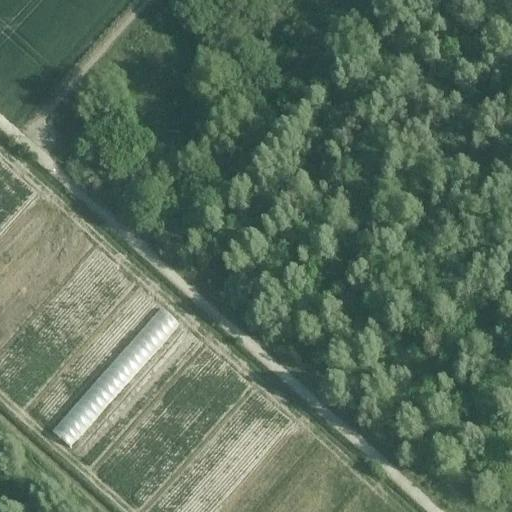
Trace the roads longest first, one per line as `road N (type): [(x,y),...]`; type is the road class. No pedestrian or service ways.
road 1 (track): [(23,140),(434,511)]
road 2 (track): [(145,0),(23,140)]
